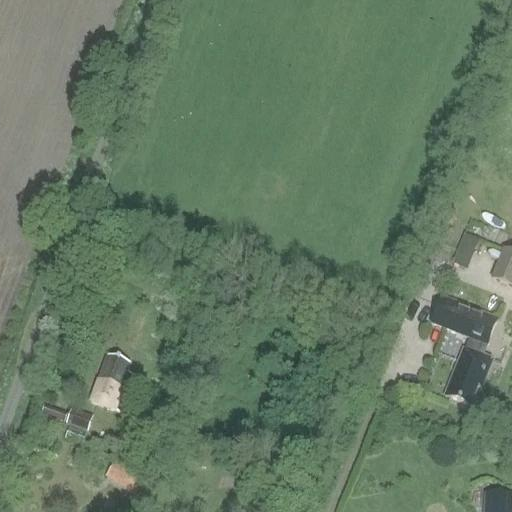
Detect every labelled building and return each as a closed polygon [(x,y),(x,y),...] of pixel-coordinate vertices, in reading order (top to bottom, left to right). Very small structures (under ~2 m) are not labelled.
[(455,263),(470,269),(483,240),(467,234),(455,263)] [(433,248),(427,245),(419,266),(425,268),(429,270),(437,249),(433,248)] [(511,289),(511,253),(504,251),(491,281),(511,289)] [(489,361),(484,360),(499,320),(441,298),(430,326),(468,341),(464,352),(463,352),(450,390),(454,391),(452,398),(468,404),(470,398),(475,400),(489,361)] [(128,374),(131,366),(108,359),(93,404),(121,414),(134,376),(128,374)] [(165,384),(168,374),(156,370),(153,380),(165,384)] [(50,398),(62,404),(66,396),(54,390),(50,398)] [(41,416),(67,426),(71,413),(45,403),(41,416)] [(75,410),(69,426),(89,433),(95,418),(75,410)] [(82,449),(86,437),(70,431),(65,442),(82,449)] [(144,479),(117,462),(107,478),(134,495),(144,479)] [(510,511),(511,503),(486,501),(485,511),(510,511)]
